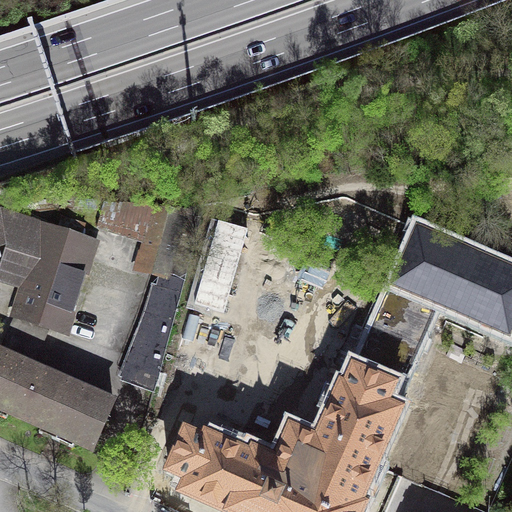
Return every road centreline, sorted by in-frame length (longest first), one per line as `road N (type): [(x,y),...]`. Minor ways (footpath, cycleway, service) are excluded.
road 1 (motorway): [(0,138),(404,0)]
road 2 (motorway): [(227,0),(0,75)]
